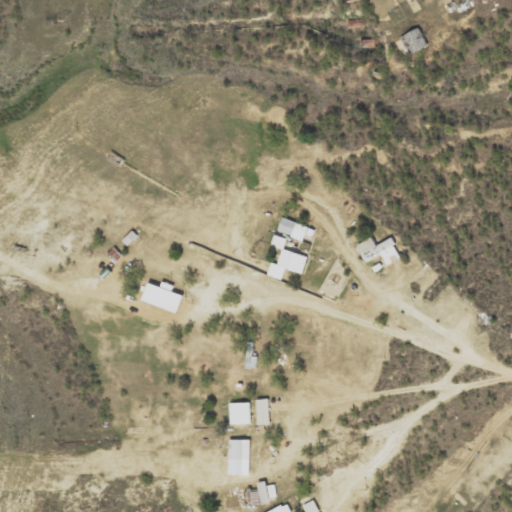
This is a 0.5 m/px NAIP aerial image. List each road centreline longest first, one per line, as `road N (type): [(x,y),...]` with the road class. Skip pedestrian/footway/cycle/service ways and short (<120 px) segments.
road 1 (residential): [(196,240),(286,293),(511,369)]
road 2 (residential): [(388,327),(278,394),(213,408)]
